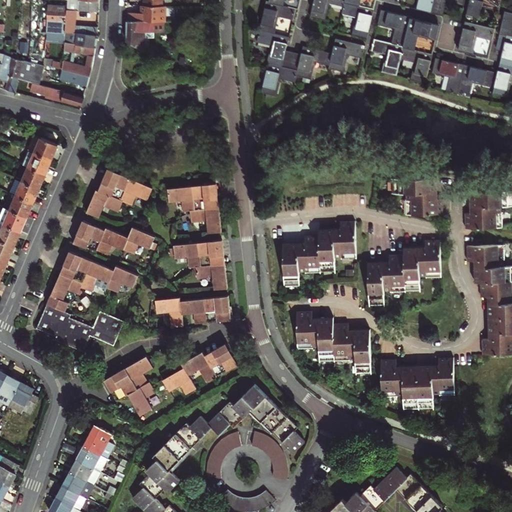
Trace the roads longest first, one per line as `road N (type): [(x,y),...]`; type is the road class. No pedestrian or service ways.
road 1 (residential): [(246,224),(350,212),(456,235),(458,270),(475,311),(469,335),(457,344),(414,346),(344,305),(293,304)]
road 2 (residential): [(90,127),(0,333)]
road 3 (residential): [(246,224),(268,347),(290,382),(335,415)]
road 4 (residential): [(0,342),(44,366),(60,391),(23,511)]
road 5 (residential): [(335,415),(511,477)]
road 6 (residential): [(231,92),(94,115)]
road 7 (residential): [(231,92),(246,224)]
